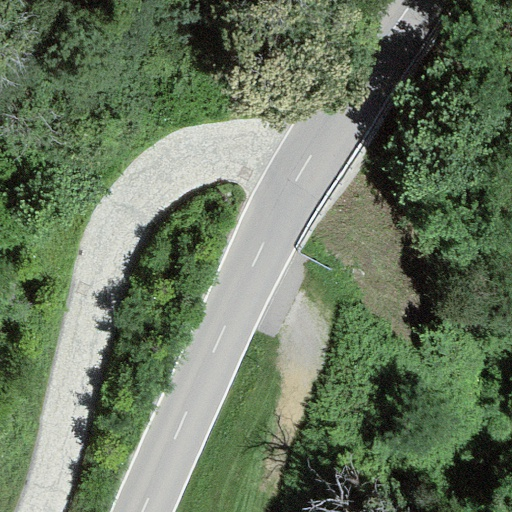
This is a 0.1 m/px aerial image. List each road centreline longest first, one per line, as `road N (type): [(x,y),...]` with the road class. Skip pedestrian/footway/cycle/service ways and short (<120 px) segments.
road 1 (tertiary): [(143,511),(312,151),(414,0)]
road 2 (unknown): [(0,342),(45,302),(117,269)]
